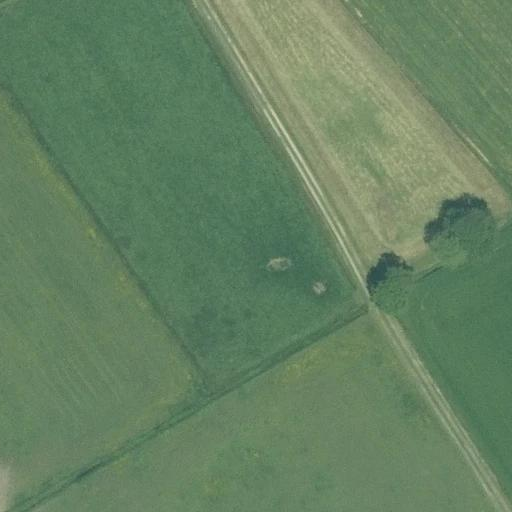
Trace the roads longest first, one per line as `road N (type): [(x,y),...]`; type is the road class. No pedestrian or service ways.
road 1 (track): [(504,511),(199,0)]
road 2 (track): [(511,205),(367,290)]
